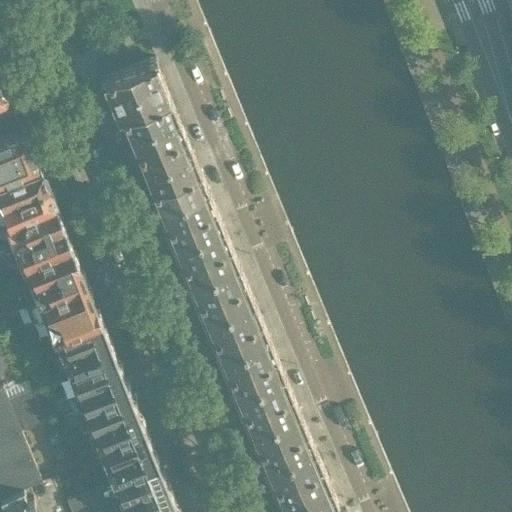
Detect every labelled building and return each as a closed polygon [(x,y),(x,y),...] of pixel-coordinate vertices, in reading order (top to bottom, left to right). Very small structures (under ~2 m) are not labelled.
[(103,77),(111,96),(163,75),(154,55),(103,77)] [(163,75),(111,96),(118,114),(170,93),(163,75)] [(170,93),(118,114),(126,133),(178,112),(170,93)] [(178,112),(126,133),(134,152),(186,130),(178,112)] [(0,180),(41,164),(31,139),(25,125),(0,134),(0,180)] [(186,130),(134,152),(141,170),(193,148),(186,130)] [(193,148),(141,170),(149,188),(201,167),(193,148)] [(0,222),(5,221),(56,200),(41,164),(0,180),(0,222)] [(201,167),(149,188),(156,206),(208,185),(201,167)] [(164,225),(216,204),(208,185),(156,206),(164,225)] [(13,241),(64,220),(56,200),(5,221),(13,241)] [(216,204),(164,225),(171,242),(224,221),(216,204)] [(15,264),(72,241),(64,220),(13,241),(6,244),(14,264),(15,264)] [(224,221),(171,242),(179,262),(232,240),(224,221)] [(232,240),(179,262),(186,280),(239,258),(232,240)] [(22,282),(79,259),(72,241),(15,264),(22,282)] [(239,258),(186,280),(194,299),(247,278),(239,258)] [(37,298),(87,278),(79,259),(22,282),(30,301),(37,298)] [(102,315),(87,278),(37,298),(52,335),(54,334),(102,315)] [(247,278),(194,299),(202,317),(255,295),(247,278)] [(255,295),(202,317),(209,335),(262,313),(255,295)] [(262,313),(209,335),(217,354),(270,331),(262,313)] [(61,352),(109,333),(102,315),(54,334),(61,352)] [(270,331),(217,354),(225,373),(278,351),(270,331)] [(68,370),(116,351),(109,333),(61,352),(68,370)] [(0,379),(16,373),(8,353),(2,339),(0,340),(0,379)] [(67,392),(123,369),(116,351),(68,370),(59,373),(67,392)] [(278,351),(225,373),(232,391),(285,368),(278,351)] [(285,368),(232,391),(240,410),(293,388),(285,368)] [(74,410),(131,387),(123,369),(67,392),(74,410)] [(3,380),(0,380),(0,491),(38,477),(38,478),(42,476),(22,426),(43,417),(31,387),(9,395),(3,380)] [(81,428),(138,405),(131,387),(74,410),(81,428)] [(293,388),(240,410),(247,427),(301,405),(293,388)] [(89,447),(96,444),(145,424),(138,405),(81,428),(89,447)] [(301,405),(247,427),(255,446),(308,424),(301,405)] [(103,462),(153,442),(145,424),(96,444),(103,462)] [(308,424),(255,446),(263,464),(316,441),(308,424)] [(69,457),(59,433),(50,437),(59,460),(52,463),(55,471),(57,470),(55,463),(69,457)] [(316,441),(263,464),(271,484),(324,462),(316,441)] [(111,480),(160,460),(153,442),(103,462),(111,480)] [(180,511),(160,460),(111,480),(68,497),(73,511),(180,511)] [(324,462),(271,484),(278,501),(331,479),(324,462)] [(73,511),(68,497),(57,470),(55,471),(42,476),(38,478),(38,477),(0,491),(0,492),(7,511),(73,511)] [(331,479),(278,501),(283,511),(308,511),(340,499),(331,479)] [(345,511),(340,499),(308,511),(345,511)]
